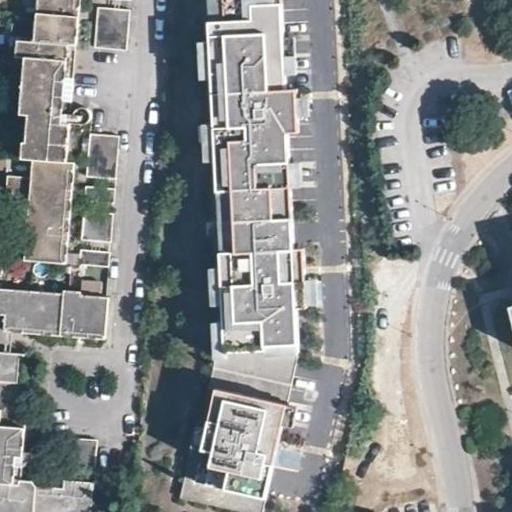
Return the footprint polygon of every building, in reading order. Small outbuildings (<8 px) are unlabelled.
[(63,168),(66,128),(58,127),(64,50),(72,50),(75,0),(31,0),(28,46),(11,45),(10,63),(19,63),(14,119),(22,120),(20,146),(17,146),(16,165),(26,166),(25,183),(2,182),(0,200),(26,202),(25,220),(21,220),(20,234),(24,235),(22,265),(63,269),(71,168),(63,168)] [(198,421),(181,498),(245,511),(264,511),(300,351),(282,0),(202,0),(219,345),(203,421),(198,421)] [(120,54),(123,14),(92,12),(89,52),(120,54)] [(58,127),(66,128),(67,101),(72,50),(64,50),(58,127)] [(68,121),(66,128),(70,129),(82,128),(84,125),(85,122),(85,116),(80,113),(77,112),(73,114),(68,121)] [(111,185),(114,143),(84,140),(81,183),(111,185)] [(110,209),(110,195),(80,193),(79,207),(110,209)] [(107,248),(108,219),(79,217),(77,246),(107,248)] [(105,272),(106,257),(75,256),(75,270),(105,272)] [(78,295),(77,300),(95,302),(96,287),(78,285),(77,295),(78,295)] [(102,345),(104,303),(95,302),(77,300),(78,295),(77,295),(61,294),(61,299),(0,293),(0,325),(4,326),(3,337),(102,345)] [(17,461),(35,463),(37,463),(41,463),(45,462),(48,458),(49,454),(48,451),(45,449),(41,447),(37,448),(33,450),(31,454),(26,453),(29,416),(24,416),(27,360),(0,358),(0,511),(93,511),(95,487),(65,484),(65,491),(36,489),(31,486),(20,484),(20,489),(15,489),(17,461)] [(96,473),(98,444),(68,442),(66,471),(96,473)] [(31,464),(35,463),(17,461),(15,489),(20,489),(20,484),(22,471),(24,468),(27,466),(31,464)]
